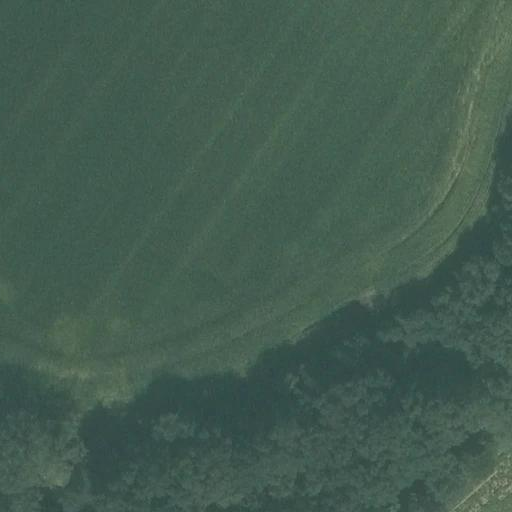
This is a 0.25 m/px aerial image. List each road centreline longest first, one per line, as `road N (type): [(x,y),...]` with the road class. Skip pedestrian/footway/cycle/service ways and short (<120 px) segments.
road 1 (track): [(326,511),(511,356)]
road 2 (track): [(0,456),(117,511)]
